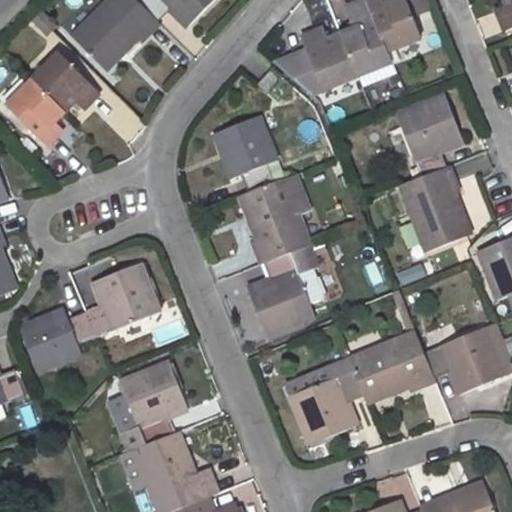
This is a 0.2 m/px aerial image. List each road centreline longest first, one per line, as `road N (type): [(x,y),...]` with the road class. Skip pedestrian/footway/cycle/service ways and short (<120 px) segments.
road 1 (residential): [(282,492),(167,215)]
road 2 (residential): [(159,160),(45,206),(39,224),(59,252),(74,251),(167,215)]
road 3 (residential): [(511,442),(494,427),(282,492)]
road 4 (residential): [(159,160),(179,113),(278,0)]
road 5 (residential): [(511,150),(450,0)]
